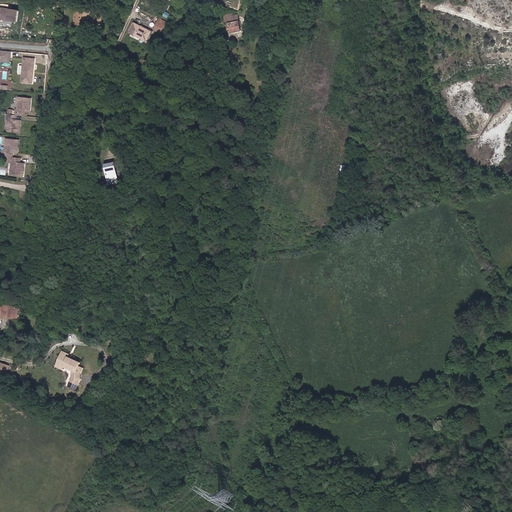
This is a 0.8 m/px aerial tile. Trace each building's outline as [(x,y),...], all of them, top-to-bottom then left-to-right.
[(0,8),(0,16),(1,17),(1,19),(17,22),(19,11),(0,8)] [(98,21),(99,12),(79,10),(77,24),(84,24),(84,22),(97,23),(98,21)] [(235,29),(233,12),(223,13),(223,10),(220,10),(220,13),(215,14),(216,20),(223,20),(225,31),(235,29)] [(160,17),(154,29),(163,33),(169,22),(160,17)] [(151,31),(133,22),(127,33),(146,42),(151,31)] [(10,62),(10,51),(1,51),(0,61),(10,62)] [(32,83),(35,59),(25,58),(22,82),(32,83)] [(30,111),(31,99),(18,97),(17,109),(16,109),(15,115),(16,115),(17,115),(24,116),(24,110),(26,111),(30,111)] [(20,133),(21,120),(15,120),(16,115),(15,115),(7,114),(7,119),(8,119),(7,132),(20,133)] [(18,153),(19,140),(6,139),(5,151),(3,151),(3,156),(8,157),(11,157),(12,152),(13,152),(18,153)] [(8,157),(7,162),(10,162),(12,162),(10,175),(23,176),(25,163),(20,163),(19,163),(19,158),(11,157),(8,157)] [(115,162),(104,164),(109,185),(119,183),(115,162)] [(19,318),(20,307),(3,305),(3,306),(0,306),(0,327),(2,315),(12,317),(19,318)] [(82,366),(84,363),(71,357),(72,355),(65,352),(59,366),(65,369),(67,366),(76,371),(75,378),(74,381),(81,385),(83,380),(84,374),(87,368),(82,366)] [(0,371),(6,374),(9,365),(1,362),(0,365),(0,371)] [(69,385),(78,389),(80,385),(71,381),(69,385)]
